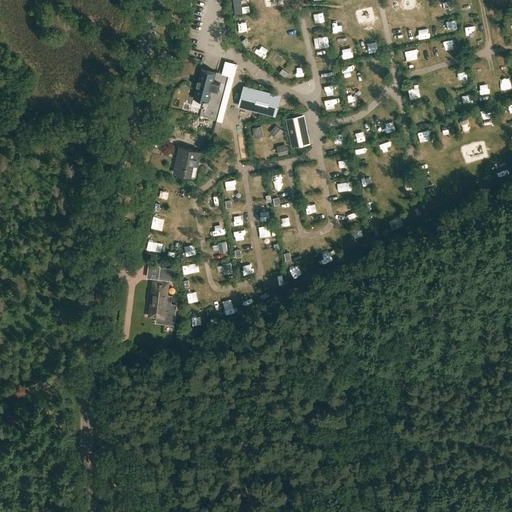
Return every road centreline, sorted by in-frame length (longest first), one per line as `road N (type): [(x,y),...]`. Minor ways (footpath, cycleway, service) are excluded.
road 1 (tertiary): [(87,376),(95,268),(157,0)]
road 2 (track): [(380,444),(396,410),(422,285),(442,243),(457,221),(511,194)]
road 3 (track): [(253,511),(351,468),(380,444)]
road 4 (tertiary): [(85,511),(87,376)]
